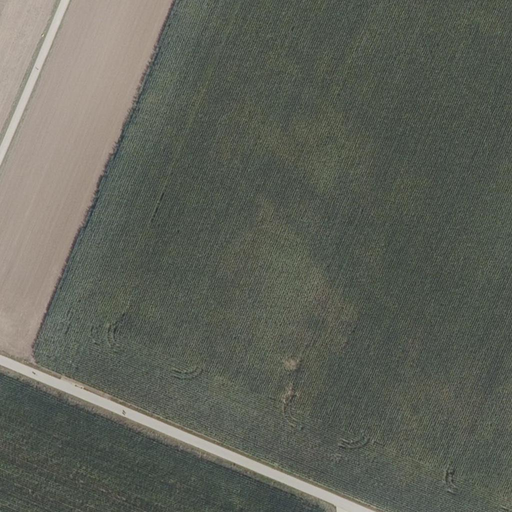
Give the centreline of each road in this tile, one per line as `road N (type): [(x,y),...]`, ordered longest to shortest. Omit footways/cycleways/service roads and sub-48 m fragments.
road 1 (track): [(0,359),(363,511)]
road 2 (track): [(64,0),(0,155)]
